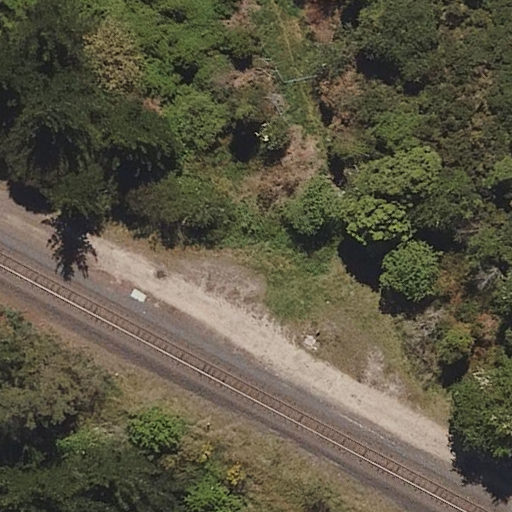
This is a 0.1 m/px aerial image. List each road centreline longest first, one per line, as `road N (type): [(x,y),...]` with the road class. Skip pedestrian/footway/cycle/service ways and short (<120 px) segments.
road 1 (track): [(511,481),(374,407),(251,319),(0,187)]
road 2 (track): [(374,407),(272,0)]
